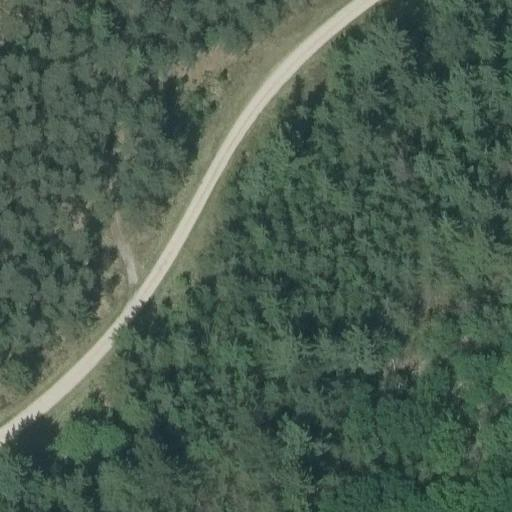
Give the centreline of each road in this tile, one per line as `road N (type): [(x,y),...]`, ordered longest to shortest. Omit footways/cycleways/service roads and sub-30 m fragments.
road 1 (track): [(145,302),(186,245),(242,128),(288,61),(367,0)]
road 2 (track): [(145,302),(103,214),(119,0)]
road 3 (track): [(0,436),(109,353),(145,302)]
